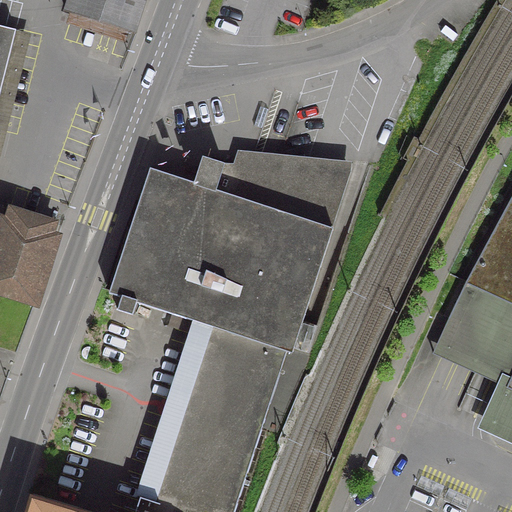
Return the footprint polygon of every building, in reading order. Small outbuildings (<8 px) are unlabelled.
[(67,0),(63,12),(129,33),(140,0),(67,0)] [(0,82),(13,31),(0,27),(0,82)] [(159,310),(209,328),(284,353),(285,351),(289,352),(329,229),(328,229),(347,172),(247,163),(241,182),(218,174),(221,165),(200,158),(192,184),(147,169),(106,294),(118,297),(114,310),(129,315),(133,302),(159,310)] [(508,391),(511,392),(511,199),(466,290),(511,309),(511,381),(511,383),(508,391)] [(5,221),(0,219),(0,293),(34,304),(55,237),(48,235),(52,224),(8,210),(5,221)] [(503,380),(511,383),(511,381),(511,309),(466,290),(437,358),(495,385),(501,387),(503,380)] [(178,423),(152,502),(137,497),(132,511),(231,511),(284,353),(209,328),(183,407),(173,404),(168,420),(178,423)] [(503,380),(501,387),(481,432),(511,445),(511,392),(508,391),(511,383),(503,380)] [(88,511),(30,495),(29,499),(26,497),(25,501),(28,502),(24,511),(88,511)]
